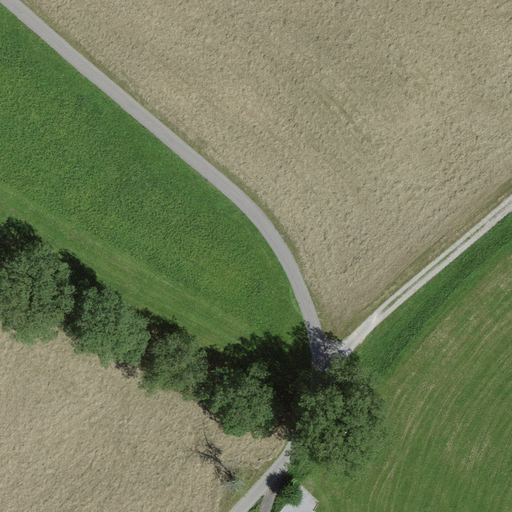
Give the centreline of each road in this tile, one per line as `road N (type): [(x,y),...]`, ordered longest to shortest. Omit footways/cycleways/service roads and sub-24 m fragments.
road 1 (unclassified): [(319,376),(302,298),(273,234),(8,0)]
road 2 (track): [(319,376),(511,211)]
